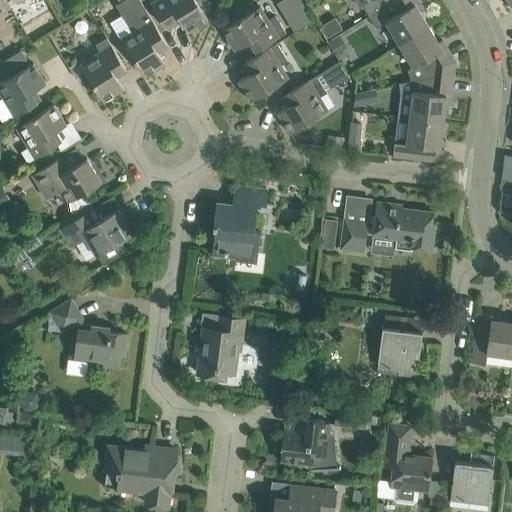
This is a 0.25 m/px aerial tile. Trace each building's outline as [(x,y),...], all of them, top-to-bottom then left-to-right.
[(0,0),(0,12),(10,7),(5,0),(0,0)] [(169,46),(152,20),(140,0),(121,0),(115,4),(132,32),(121,38),(145,76),(165,64),(158,53),(169,46)] [(197,0),(196,0),(157,0),(151,3),(167,30),(181,21),(188,32),(208,20),(206,16),(208,14),(210,13),(210,8),(209,5),(207,2),(205,0),(197,0)] [(369,16),(395,0),(354,0),(358,6),(362,4),(369,16)] [(400,44),(429,27),(415,5),(420,2),(418,0),(395,0),(369,16),(377,28),(386,22),(400,44)] [(252,54),(270,43),(287,33),(276,16),(270,20),(261,6),(223,30),(235,50),(246,43),(252,54)] [(305,6),(285,18),(295,32),(298,30),(314,21),(305,6)] [(328,41),(329,40),(337,36),(330,24),(321,29),(328,41)] [(411,82),(454,72),(455,62),(446,47),(442,49),(429,27),(400,44),(413,67),(408,70),(411,82)] [(336,53),(347,47),(339,34),(337,36),(329,40),(336,53)] [(127,71),(117,54),(107,38),(96,44),(100,51),(80,63),(104,101),(124,89),(117,78),(127,71)] [(251,101),(268,91),(290,78),(282,64),(288,60),(278,43),(243,64),(250,74),(239,81),(251,101)] [(10,57),(15,66),(26,59),(20,51),(10,57)] [(0,90),(15,116),(24,111),(41,101),(35,90),(46,84),(33,63),(0,83),(0,90)] [(409,119),(443,123),(446,96),(451,96),(454,72),(411,82),(413,91),(409,119)] [(327,93),(317,75),(283,96),(289,106),(278,113),(291,133),(328,110),(320,97),(327,93)] [(355,93),(354,106),(379,101),(376,89),(355,93)] [(28,162),(45,152),(62,142),(55,132),(67,125),(54,104),(17,127),(29,147),(22,152),(28,162)] [(440,147),(443,123),(409,119),(406,145),(394,143),(393,156),(443,162),(445,148),(440,147)] [(360,151),(363,124),(351,122),(348,150),(360,151)] [(344,134),(327,132),(325,143),(343,145),(344,134)] [(70,201),(84,192),(101,182),(87,158),(66,171),(58,158),(32,174),(47,198),(62,188),(70,201)] [(326,187),(310,185),(309,194),(306,197),(314,206),(316,204),(325,205),(326,187)] [(3,187),(0,188),(0,202),(4,209),(9,205),(8,203),(11,201),(3,187)] [(258,205),(267,206),(268,191),(243,187),(240,206),(233,205),(232,207),(224,206),(224,204),(216,203),(213,228),(215,228),(212,253),(240,257),(241,252),(260,254),(263,230),(255,229),(258,205)] [(411,246),(413,246),(433,249),(436,224),(432,224),(434,211),(391,206),(391,203),(377,201),(374,224),(368,223),(368,221),(344,218),(340,250),(364,253),(367,233),(372,234),(372,235),(397,238),(397,234),(412,236),(411,246)] [(120,241),(132,233),(117,209),(96,222),(89,210),(60,228),(71,246),(87,237),(104,265),(126,251),(120,241)] [(22,249),(9,256),(17,270),(30,262),(22,249)] [(104,362),(104,366),(118,368),(120,355),(124,355),(127,333),(109,331),(110,327),(87,324),(71,298),(50,311),(60,328),(62,332),(76,323),(79,327),(75,359),(104,362)] [(511,321),(492,319),(493,314),(479,312),(472,363),(486,364),(487,352),(511,355),(511,321)] [(242,346),(245,319),(219,316),(218,329),(204,327),(202,341),(209,341),(208,348),(198,347),(197,355),(200,356),(198,374),(217,376),(217,372),(234,374),(238,345),(242,346)] [(422,331),(402,329),(385,327),(379,371),(417,376),(422,331)] [(285,371),(282,390),(298,392),(300,373),(285,371)] [(423,397),(425,377),(416,376),(414,396),(423,397)] [(37,393),(26,391),(19,401),(24,410),(35,411),(41,402),(37,393)] [(482,404),(473,394),(467,400),(475,409),(482,404)] [(0,416),(5,418),(8,407),(0,404),(0,416)] [(30,427),(33,413),(21,411),(19,425),(30,427)] [(336,412),(334,425),(366,429),(368,417),(336,412)] [(331,422),(316,420),(296,418),(294,434),(284,432),(280,461),(316,465),(318,455),(327,456),(331,422)] [(408,454),(410,440),(412,427),(392,424),(386,469),(395,470),(393,487),(394,487),(393,498),(396,503),(412,504),(417,501),(418,490),(428,491),(433,457),(408,454)] [(0,452),(28,454),(30,435),(0,433),(0,452)] [(146,503),(148,503),(168,506),(169,494),(171,494),(177,450),(146,446),(146,450),(109,445),(106,469),(121,471),(119,489),(147,492),(146,503)] [(489,505),(493,475),(495,455),(471,452),(470,462),(455,460),(450,500),(451,500),(451,506),(487,510),(488,505),(489,505)] [(335,511),(338,490),(311,487),(291,485),(289,498),(275,496),(273,511),(320,511),(322,511),(335,511)]
